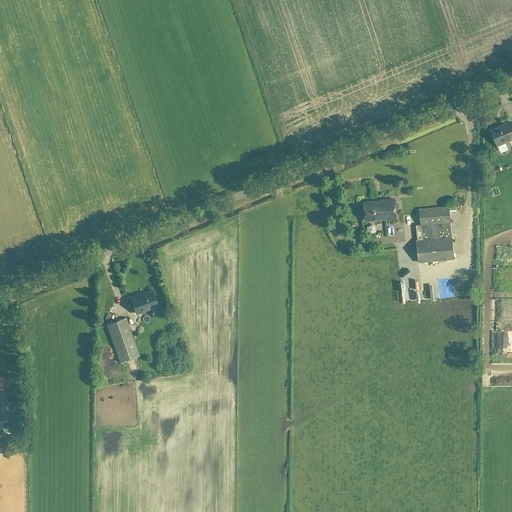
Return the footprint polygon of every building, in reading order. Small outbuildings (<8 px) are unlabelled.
[(491,131),(497,146),(511,139),(511,126),(510,122),(501,125),(501,127),(491,131)] [(380,201),(364,203),(366,220),(384,219),(396,218),(395,209),(397,209),(398,207),(398,203),(396,201),(394,202),(394,199),(380,201)] [(449,207),(419,209),(419,213),(421,226),(450,223),(449,207)] [(428,262),(433,262),(454,260),(452,237),(416,241),(418,263),(428,262)] [(133,303),(136,314),(151,309),(157,307),(151,291),(131,298),(133,303)] [(133,338),(125,318),(106,325),(120,362),(126,360),(139,356),(133,338)]
